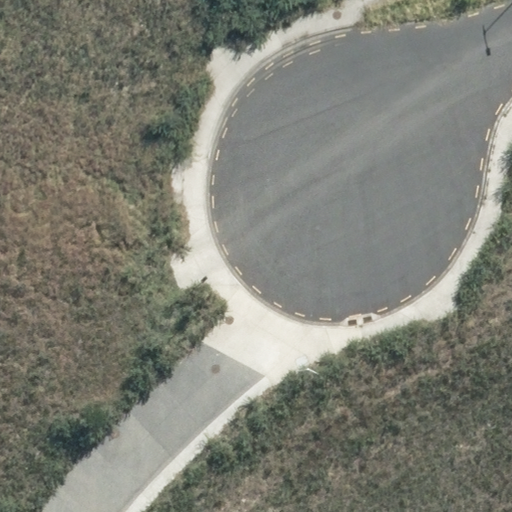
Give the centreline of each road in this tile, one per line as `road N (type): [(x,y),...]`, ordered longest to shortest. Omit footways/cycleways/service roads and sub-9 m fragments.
road 1 (residential): [(323,174),(230,353),(99,511)]
road 2 (residential): [(511,31),(416,87),(323,174)]
